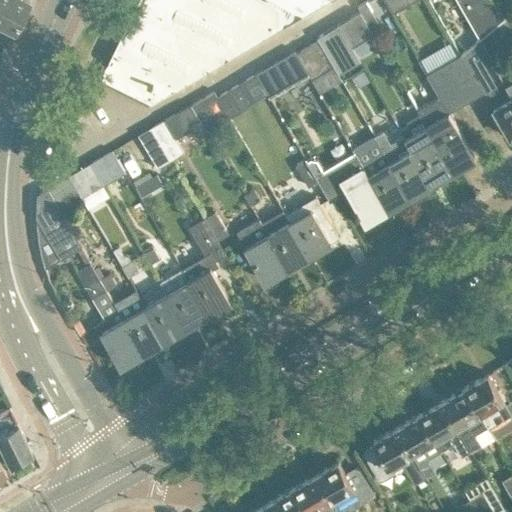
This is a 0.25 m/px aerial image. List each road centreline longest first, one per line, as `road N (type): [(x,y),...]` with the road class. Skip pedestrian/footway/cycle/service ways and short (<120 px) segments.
road 1 (residential): [(511,190),(239,353),(141,420),(120,448)]
road 2 (secondary): [(135,470),(511,245)]
road 3 (residential): [(191,490),(248,445),(511,293)]
road 4 (tertiary): [(11,272),(5,215),(18,103),(62,0)]
road 5 (tertiary): [(11,272),(29,357),(103,489)]
road 6 (tertiary): [(120,448),(11,272)]
